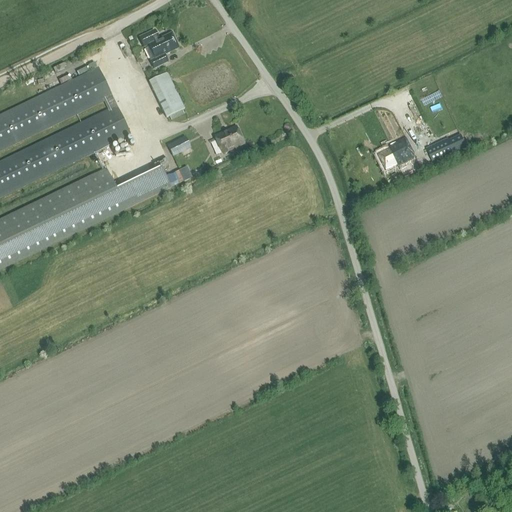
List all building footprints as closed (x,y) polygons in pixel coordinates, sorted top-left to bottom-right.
[(178,48),(172,34),(159,40),(154,31),(139,38),(144,48),(148,45),(155,59),(150,61),(154,69),(168,62),(164,55),(178,48)] [(94,63),(88,66),(76,72),(78,76),(96,67),(94,63)] [(108,110),(0,162),(0,197),(130,135),(116,107),(112,98),(98,69),(0,115),(0,151),(104,101),(108,110)] [(184,109),(167,73),(149,82),(166,118),(184,109)] [(244,144),(237,128),(216,137),(223,154),(244,144)] [(187,149),(181,138),(167,145),(172,156),(187,149)] [(422,169),(416,158),(406,138),(389,147),(390,149),(384,152),(378,156),(386,171),(397,165),(399,167),(405,178),(422,169)] [(448,140),(427,149),(434,164),(455,155),(456,157),(467,152),(464,144),(452,149),(448,140)] [(192,178),(205,173),(200,161),(187,166),(192,178)] [(106,169),(0,219),(0,270),(171,188),(161,168),(116,189),(106,169)]
